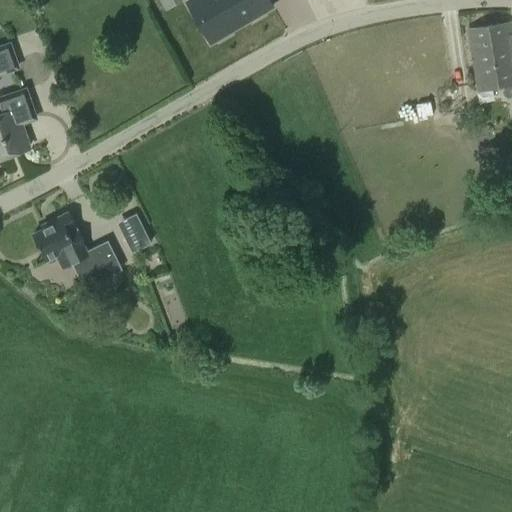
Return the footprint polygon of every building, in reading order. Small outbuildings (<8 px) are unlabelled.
[(272,7),(267,0),(193,0),(187,4),(210,43),(272,7)] [(467,30),(474,68),(479,92),(503,87),(505,99),(511,97),(511,33),(510,22),(467,30)] [(0,73),(18,68),(10,45),(0,48),(0,73)] [(36,118),(26,90),(0,99),(0,106),(3,114),(0,115),(0,157),(30,148),(21,123),(36,118)] [(433,115),(429,102),(416,105),(419,119),(433,115)] [(33,233),(46,260),(57,255),(63,267),(73,262),(85,287),(116,272),(109,257),(114,255),(108,242),(93,249),(94,251),(88,254),(84,246),(85,245),(69,212),(68,213),(69,216),(33,233)] [(150,243),(141,225),(123,234),(132,252),(150,243)]
